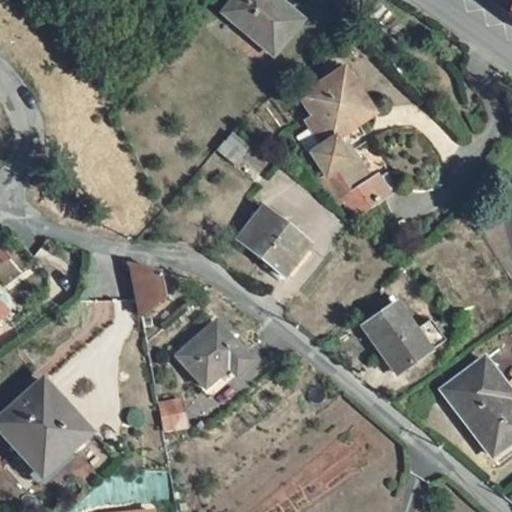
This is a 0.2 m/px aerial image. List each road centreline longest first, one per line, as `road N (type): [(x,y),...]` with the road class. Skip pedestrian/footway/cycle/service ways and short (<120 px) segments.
road 1 (residential): [(498,511),(196,262),(106,246),(0,213)]
road 2 (unknown): [(0,70),(31,131),(10,216)]
